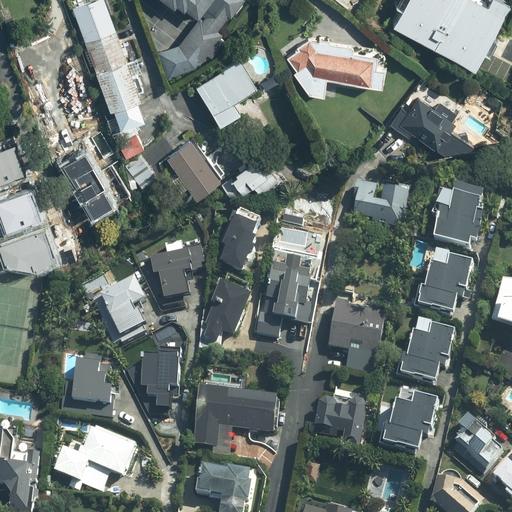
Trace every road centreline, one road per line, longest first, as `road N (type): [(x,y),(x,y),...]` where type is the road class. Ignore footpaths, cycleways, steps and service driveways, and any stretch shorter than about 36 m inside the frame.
road 1 (unknown): [(274,511),(336,242),(354,177),(371,153)]
road 2 (unknown): [(419,511),(448,382)]
